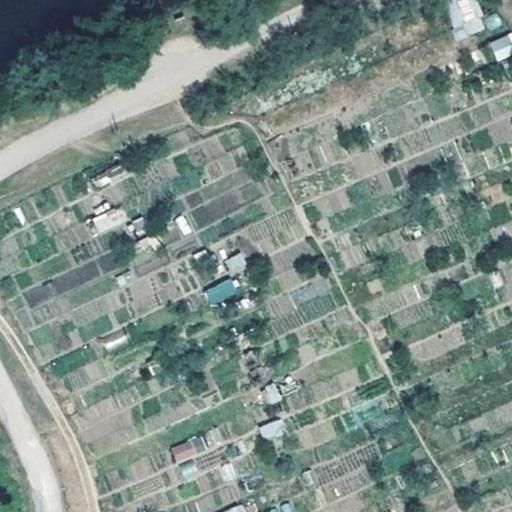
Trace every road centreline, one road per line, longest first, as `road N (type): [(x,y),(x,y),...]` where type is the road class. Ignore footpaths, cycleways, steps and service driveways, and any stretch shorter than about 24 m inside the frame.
road 1 (track): [(313,0),(0,174)]
road 2 (track): [(0,396),(37,464),(47,511)]
